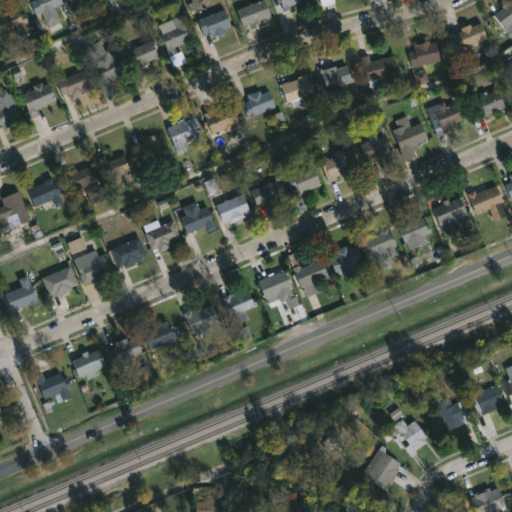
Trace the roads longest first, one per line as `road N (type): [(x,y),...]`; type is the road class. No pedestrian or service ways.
road 1 (tertiary): [(511,255),(0,469)]
road 2 (residential): [(511,144),(0,356)]
road 3 (residential): [(451,0),(269,52),(0,164)]
